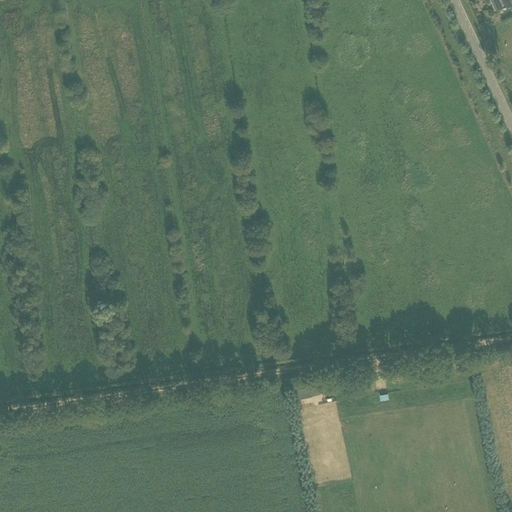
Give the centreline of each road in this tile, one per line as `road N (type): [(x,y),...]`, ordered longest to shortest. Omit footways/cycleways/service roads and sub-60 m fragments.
road 1 (track): [(511,340),(0,408)]
road 2 (unclassified): [(511,128),(453,0)]
